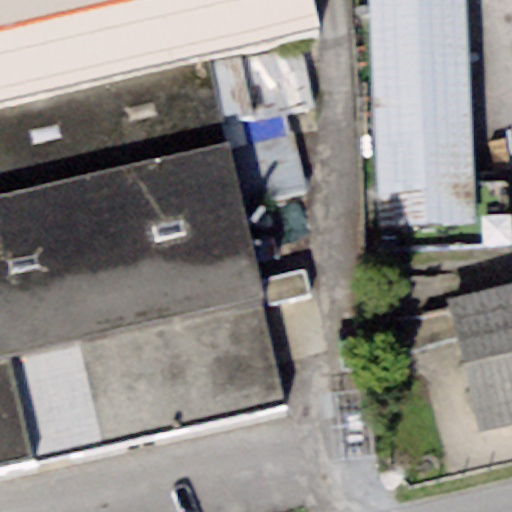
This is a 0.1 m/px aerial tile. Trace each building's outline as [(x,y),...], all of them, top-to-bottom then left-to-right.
[(0,0),(0,114),(214,65),(318,41),(308,0),(0,0)] [(466,0),(369,0),(377,226),(475,222),(466,0)] [(0,460),(285,401),(214,65),(0,114),(0,460)] [(230,133),(253,211),(311,194),(288,116),(230,133)] [(511,422),(511,286),(447,302),(477,431),(511,422)] [(407,406),(376,413),(389,469),(420,462),(407,406)]
